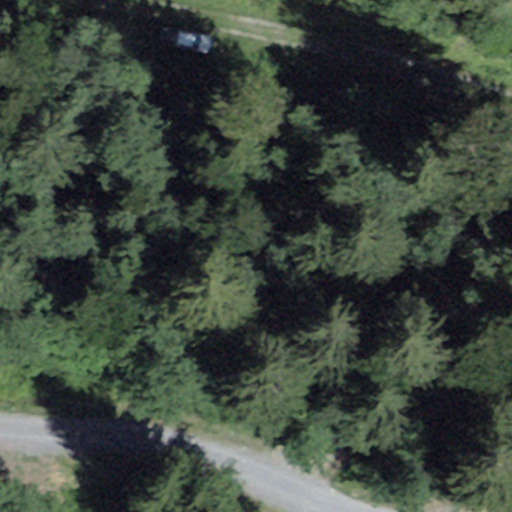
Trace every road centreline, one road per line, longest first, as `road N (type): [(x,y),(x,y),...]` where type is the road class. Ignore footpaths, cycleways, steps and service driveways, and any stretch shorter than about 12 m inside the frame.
road 1 (track): [(511,105),(389,61),(112,0)]
road 2 (track): [(321,511),(160,451),(0,431)]
